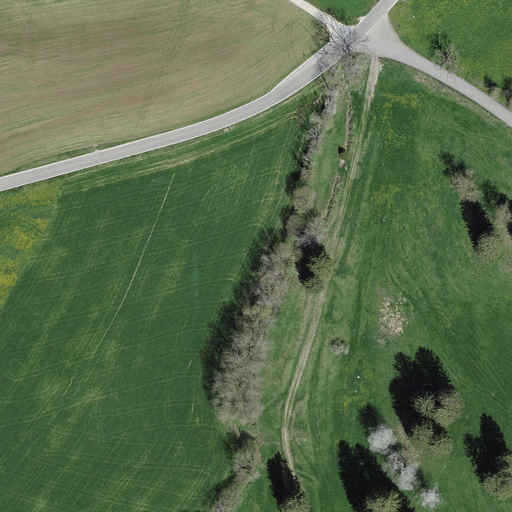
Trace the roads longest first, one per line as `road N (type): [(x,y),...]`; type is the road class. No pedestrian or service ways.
road 1 (track): [(298,511),(283,431),(379,44)]
road 2 (tertiary): [(353,37),(297,83),(237,115),(0,184)]
road 3 (unclassified): [(353,37),(441,74),(511,122)]
